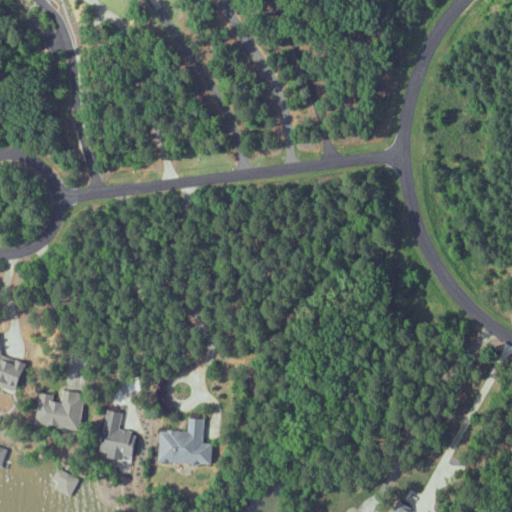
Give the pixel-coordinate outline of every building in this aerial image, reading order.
[(23,388),(31,362),(20,359),(14,360),(6,357),(3,341),(0,339),(0,382),(3,383),(7,383),(8,383),(23,388)] [(85,391),(64,390),(63,399),(56,399),(56,393),(41,392),(39,424),(83,426),(85,391)] [(136,460),(142,432),(121,428),(125,412),(113,409),(104,453),(136,460)] [(206,442),(207,417),(190,417),(190,430),(175,429),(174,462),(216,463),(216,442),(206,442)] [(0,465),(4,466),(8,447),(0,444),(0,465)] [(53,479),(58,481),(55,489),(73,496),(80,477),(57,468),(53,479)] [(391,511),(412,511),(414,509),(398,500),(391,511)]
